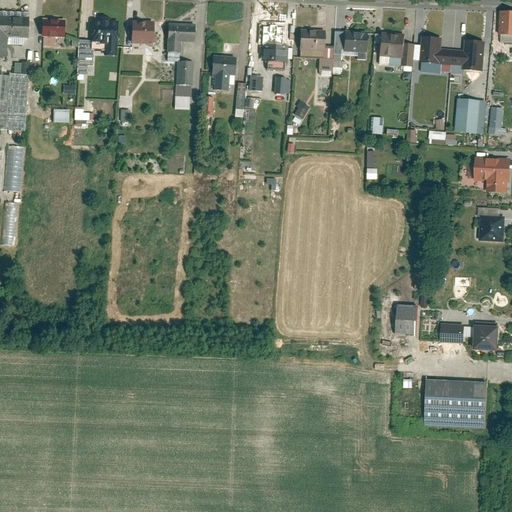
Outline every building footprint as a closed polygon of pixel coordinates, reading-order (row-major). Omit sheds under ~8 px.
[(0,14),(0,33),(6,33),(32,33),(32,15),(0,14)] [(511,15),(502,16),(501,37),(511,37),(511,15)] [(172,20),(171,45),(196,45),(196,21),(172,20)] [(156,41),(156,22),(135,21),(135,41),(156,41)] [(43,23),(43,41),(66,41),(66,23),(43,23)] [(96,23),(96,40),(120,41),(120,23),(96,23)] [(263,62),(288,62),(288,28),(263,27),(263,62)] [(326,52),(326,29),(302,28),(302,51),(326,52)] [(347,30),(347,52),(369,53),(369,31),(347,30)] [(382,35),(382,59),(404,59),(405,36),(382,35)] [(425,60),(439,60),(439,48),(439,36),(425,36),(425,60)] [(468,71),(485,71),(485,38),(468,38),(468,48),(468,61),(468,71)] [(468,61),(468,48),(439,48),(439,60),(468,61)] [(212,59),(212,76),(239,76),(239,59),(212,59)] [(180,83),(195,84),(196,61),(180,61),(180,83)] [(249,90),(262,91),(264,77),(250,76),(249,90)] [(275,94),(289,94),(289,78),(275,78),(275,94)] [(236,117),(244,117),(245,84),(237,84),(236,117)] [(64,94),(76,94),(76,86),(64,86),(64,94)] [(461,133),(487,133),(488,97),(461,97),(461,133)] [(0,100),(0,118),(15,119),(16,100),(0,100)] [(302,120),(307,111),(300,106),(295,115),(302,120)] [(491,136),(506,136),(506,130),(503,130),(503,108),(491,108),(491,136)] [(89,125),(89,113),(83,113),(83,109),(75,109),(75,125),(89,125)] [(54,122),(69,123),(70,111),(54,111),(54,122)] [(373,117),(373,134),(383,134),(383,118),(373,117)] [(408,142),(417,143),(417,130),(408,130),(408,142)] [(6,146),(5,191),(21,192),(22,147),(6,146)] [(477,184),(511,184),(511,157),(477,158),(477,184)] [(377,179),(377,169),(367,169),(367,179),(377,179)] [(3,203),(3,245),(16,246),(16,203),(3,203)] [(482,213),(482,239),(507,240),(507,214),(482,213)] [(402,334),(421,334),(421,305),(402,305),(402,334)] [(477,351),(503,352),(503,325),(477,324),(477,351)] [(443,342),(467,343),(467,326),(443,326),(443,342)] [(429,381),(429,423),(491,424),(491,382),(429,381)]
